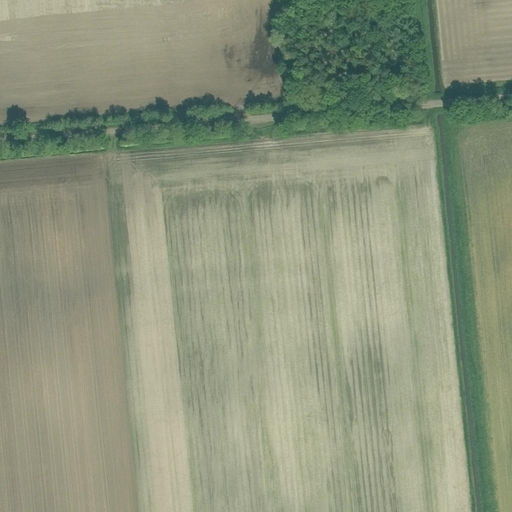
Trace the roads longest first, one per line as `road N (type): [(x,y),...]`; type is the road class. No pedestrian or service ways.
road 1 (unclassified): [(0,140),(511,96)]
road 2 (track): [(491,511),(450,102)]
